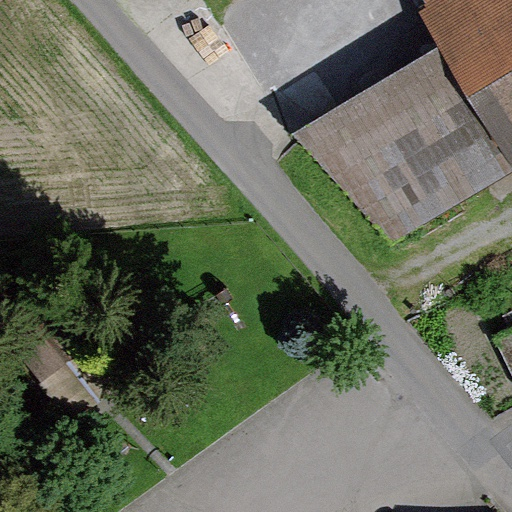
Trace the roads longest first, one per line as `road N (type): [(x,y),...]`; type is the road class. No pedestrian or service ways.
road 1 (unclassified): [(511,488),(267,182),(104,0)]
road 2 (unknown): [(369,309),(511,221)]
